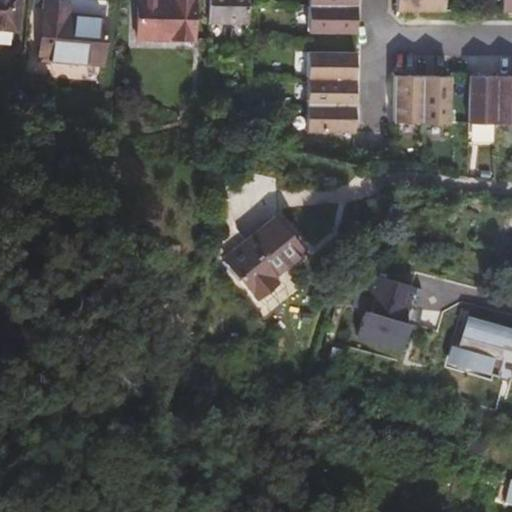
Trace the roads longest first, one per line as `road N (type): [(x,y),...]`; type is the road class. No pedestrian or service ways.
road 1 (residential): [(511,204),(372,179),(339,258)]
road 2 (residential): [(511,42),(379,44)]
